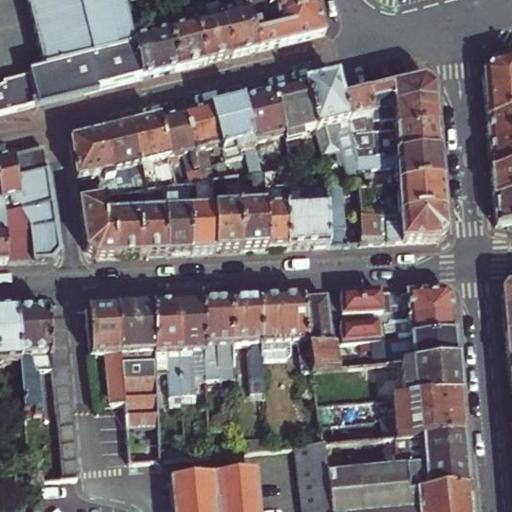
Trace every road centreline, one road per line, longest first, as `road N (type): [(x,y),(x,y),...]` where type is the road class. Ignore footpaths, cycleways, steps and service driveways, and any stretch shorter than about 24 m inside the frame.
road 1 (secondary): [(472,264),(0,290)]
road 2 (residential): [(364,48),(0,138)]
road 3 (residential): [(472,264),(497,511)]
road 4 (residential): [(452,26),(472,264)]
